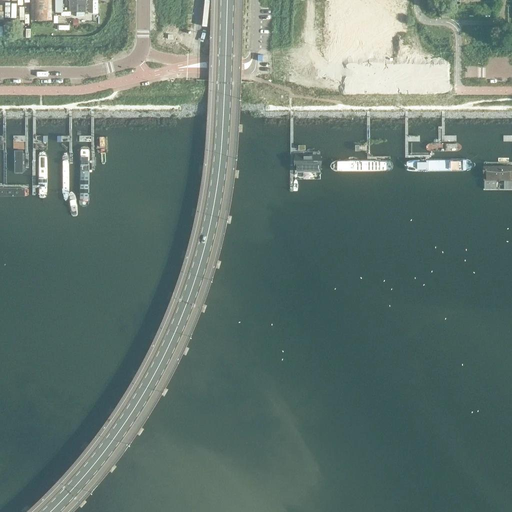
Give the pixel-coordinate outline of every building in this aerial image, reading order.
[(51,0),(31,0),(32,21),(52,21),(51,0)] [(71,11),(70,0),(56,0),(56,11),(71,11)] [(86,11),(85,0),(70,0),(71,11),(86,11)] [(89,144),(79,144),(79,204),(89,204),(89,144)] [(47,150),(38,150),(38,199),(47,199),(47,150)] [(13,152),(13,174),(24,174),(24,152),(13,152)] [(320,155),(294,155),(294,172),(320,172),(320,155)] [(474,159),(404,159),(403,172),(473,172),(474,159)] [(391,161),(330,161),(330,172),(391,172),(391,161)] [(511,166),(484,166),(484,181),(511,180),(511,166)]
